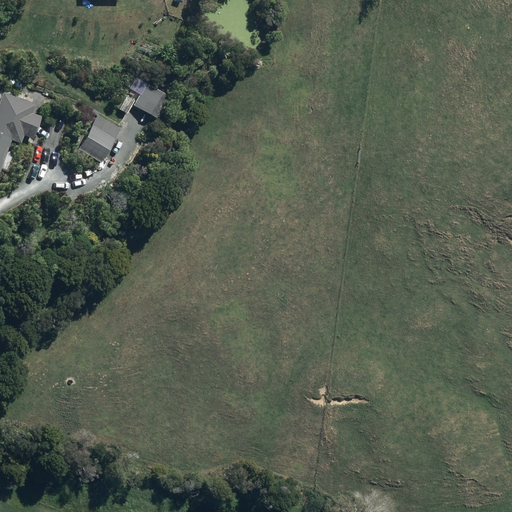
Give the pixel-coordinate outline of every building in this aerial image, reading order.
[(160,50),(137,41),(130,60),(153,68),(160,50)] [(169,97),(145,85),(133,107),(157,120),(169,97)] [(0,96),(0,165),(10,138),(20,142),(24,133),(31,136),(39,115),(29,111),(32,103),(2,91),(0,95),(0,96)] [(133,99),(124,94),(117,109),(126,114),(133,99)] [(119,126),(99,114),(77,149),(97,162),(119,126)]
